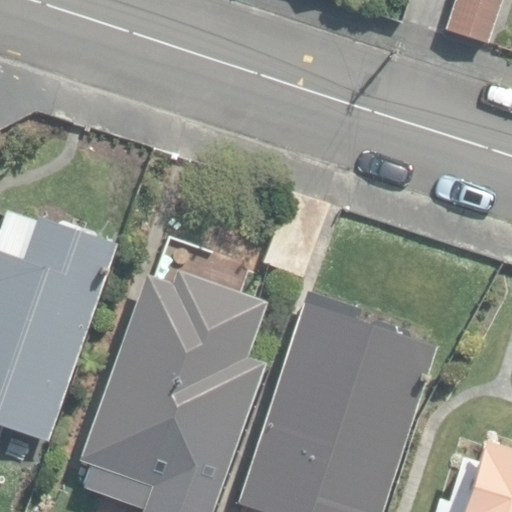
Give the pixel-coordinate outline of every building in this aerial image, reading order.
[(454,0),(445,29),(484,41),(497,0),(454,0)] [(262,258),(303,273),(329,202),(288,188),(262,258)] [(0,433),(3,425),(46,441),(117,240),(36,212),(34,218),(5,208),(0,221),(0,433)] [(148,511),(212,511),(268,360),(249,353),(269,298),(177,265),(171,280),(146,271),(79,456),(95,462),(85,487),(150,510),(148,511)] [(236,503),(263,511),(380,511),(437,344),(411,335),(408,327),(373,316),(366,321),(357,317),(360,305),(306,289),(236,503)] [(511,511),(511,444),(479,434),(472,457),(461,453),(447,497),(437,494),(431,511),(511,511)]
